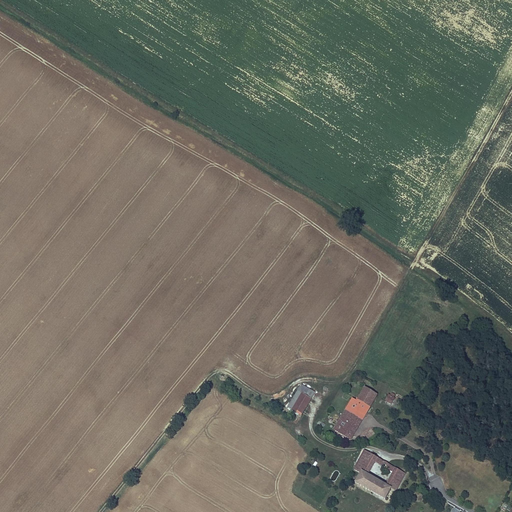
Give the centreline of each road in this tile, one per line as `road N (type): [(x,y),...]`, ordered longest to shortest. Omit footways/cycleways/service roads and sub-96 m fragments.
road 1 (track): [(100,511),(215,371),(269,398),(307,378),(344,380),(511,92)]
road 2 (track): [(0,0),(414,261),(511,338)]
